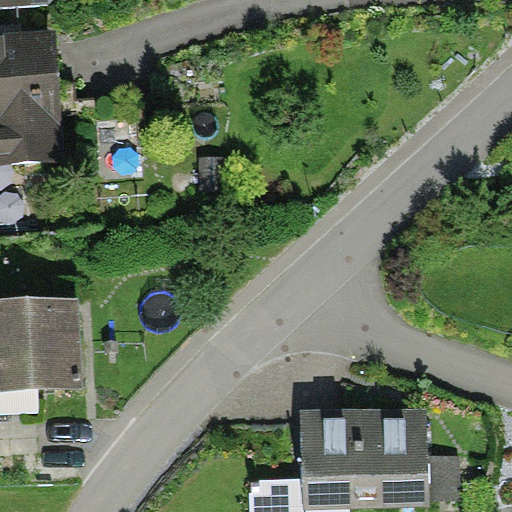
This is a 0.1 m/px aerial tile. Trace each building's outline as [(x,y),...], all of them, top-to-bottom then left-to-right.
[(0,0),(0,9),(68,6),(67,0),(0,0)] [(0,165),(60,162),(53,45),(0,48),(0,165)] [(158,110),(76,116),(79,162),(161,156),(158,110)] [(74,313),(0,315),(0,392),(77,390),(74,313)] [(427,421),(304,425),(306,487),(253,489),(253,511),(306,511),(306,509),(450,504),(448,465),(428,465),(427,421)]
